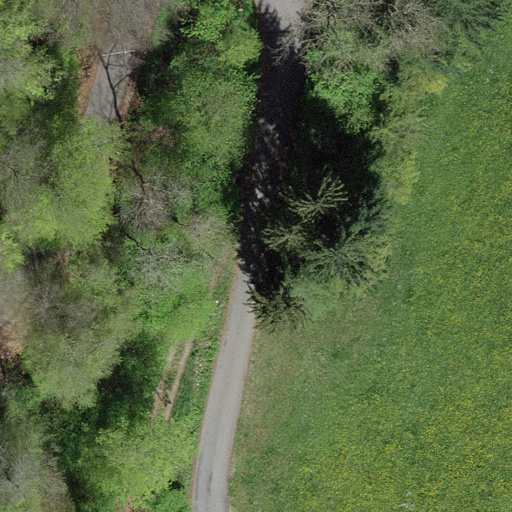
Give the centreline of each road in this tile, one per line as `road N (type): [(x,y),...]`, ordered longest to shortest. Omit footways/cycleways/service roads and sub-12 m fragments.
road 1 (unclassified): [(288,0),(290,79),(206,511)]
road 2 (unclassified): [(0,298),(81,187),(133,0)]
